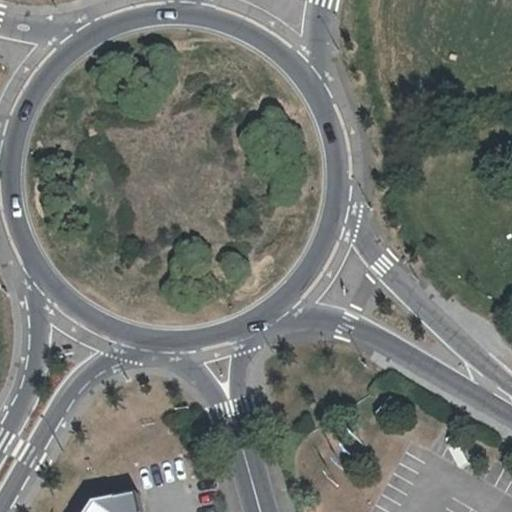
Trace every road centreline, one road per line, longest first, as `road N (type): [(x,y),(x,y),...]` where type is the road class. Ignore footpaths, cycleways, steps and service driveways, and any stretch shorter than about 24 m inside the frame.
road 1 (secondary): [(280,310),(348,324),(511,400)]
road 2 (secondary): [(511,390),(378,265),(343,209)]
road 3 (secondary): [(0,509),(92,371),(130,342)]
road 4 (secondary): [(20,256),(33,326),(28,372),(0,438)]
road 5 (residential): [(257,511),(216,342)]
road 6 (secondary): [(319,81),(281,38),(231,11),(175,1)]
road 7 (secondary): [(78,29),(42,60),(15,101),(1,146)]
road 8 (secondary): [(20,256),(48,294),(85,324),(130,342)]
road 9 (secondary): [(343,209),(338,121),(319,81)]
road 10 (secondary): [(280,310),(309,282),(343,209)]
